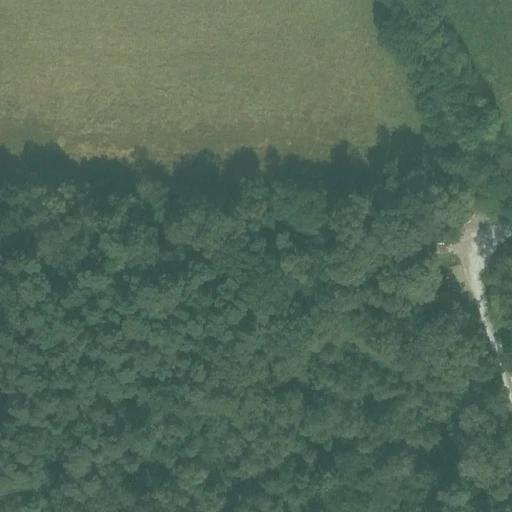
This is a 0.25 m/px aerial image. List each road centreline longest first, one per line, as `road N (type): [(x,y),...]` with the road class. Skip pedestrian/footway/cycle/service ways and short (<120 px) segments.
road 1 (track): [(0,180),(443,192),(470,205)]
road 2 (track): [(389,0),(480,231)]
road 3 (residential): [(511,226),(480,231),(475,265),(511,376)]
